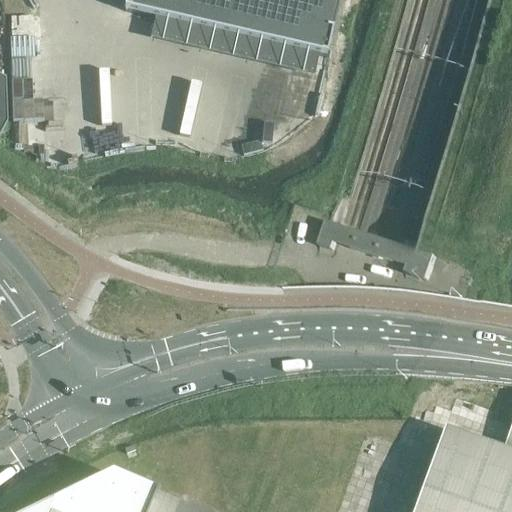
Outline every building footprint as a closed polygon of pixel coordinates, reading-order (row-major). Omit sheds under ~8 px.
[(123,12),(328,59),(328,58),(326,58),(339,0),(127,0),(125,11),(123,11),(123,12)] [(407,276),(427,282),(429,274),(434,258),(418,253),(414,252),(402,248),(398,247),(395,245),(393,245),(391,244),(389,244),(385,242),(377,240),(374,239),(369,237),(367,237),(365,236),(363,236),(359,234),(352,232),(342,229),(338,228),(328,224),(321,248),(333,252),(335,245),(409,269),(407,276)] [(414,511),(511,511),(511,426),(502,453),(444,432),(414,511)] [(387,452),(371,493),(387,499),(394,480),(407,485),(416,463),(387,452)] [(146,511),(156,491),(111,473),(29,511),(146,511)]
